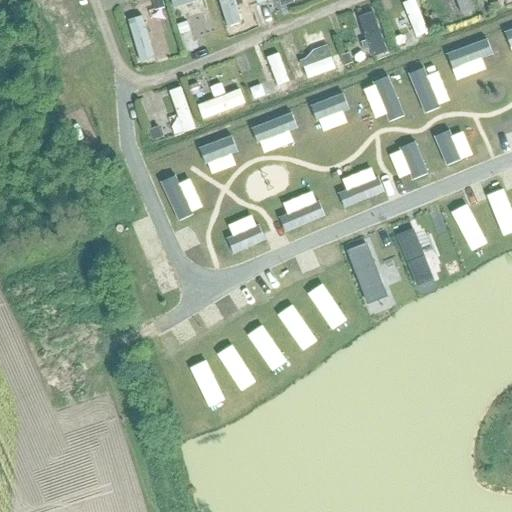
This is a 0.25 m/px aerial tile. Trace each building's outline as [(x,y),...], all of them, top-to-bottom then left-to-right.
[(58,41),(70,36),(52,0),(46,0),(40,3),(58,41)] [(179,0),(184,16),(174,19),(183,52),(196,48),(192,36),(210,31),(201,0),(179,0)] [(215,0),(225,25),(239,20),(232,0),(215,0)] [(440,0),(446,14),(464,6),(461,0),(440,0)] [(133,60),(149,58),(142,16),(126,18),(133,60)] [(276,49),(264,51),(269,77),(281,75),(276,49)] [(178,85),(142,95),(151,131),(187,122),(178,85)]
